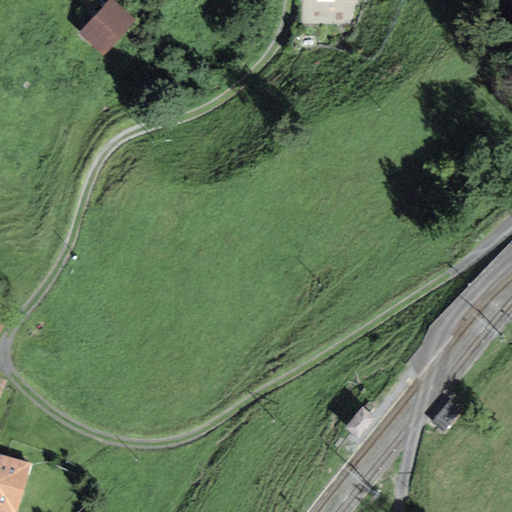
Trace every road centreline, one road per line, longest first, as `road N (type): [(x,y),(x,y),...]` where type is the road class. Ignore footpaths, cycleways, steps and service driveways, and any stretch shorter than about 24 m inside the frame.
road 1 (track): [(288,0),(280,36),(251,74),(194,114),(135,129),(97,163),(59,265),(16,318),(5,350),(17,384),(69,426),(132,444),(189,438),(388,316),(511,223)]
road 2 (track): [(511,256),(438,332),(397,511)]
